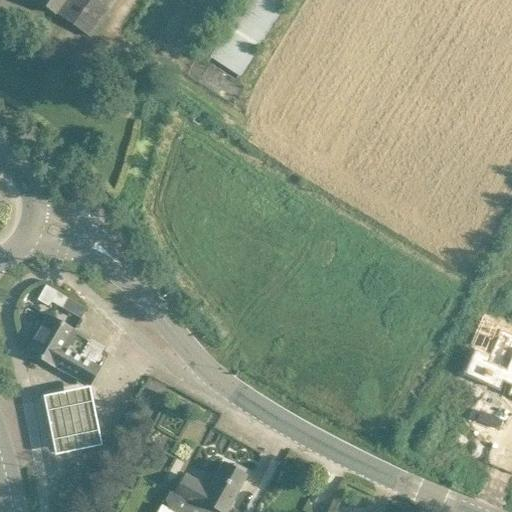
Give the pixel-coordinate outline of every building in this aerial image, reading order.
[(35,0),(56,15),(57,14),(90,37),(117,0),(35,0)] [(228,0),(193,58),(228,79),(275,0),(228,0)] [(55,367),(89,387),(99,369),(95,367),(104,350),(75,333),(48,317),(28,352),(28,353),(54,368),(55,367)] [(475,350),(464,375),(476,380),(499,391),(503,383),(511,387),(508,395),(511,396),(511,335),(500,331),(500,332),(497,338),(495,337),(492,343),(495,344),(489,356),(475,350)] [(86,390),(40,399),(53,459),(99,449),(86,390)] [(219,511),(225,511),(236,493),(246,476),(224,464),(210,490),(185,477),(176,493),(170,493),(165,502),(168,507),(167,508),(173,511),(205,511),(209,506),(219,511)]
